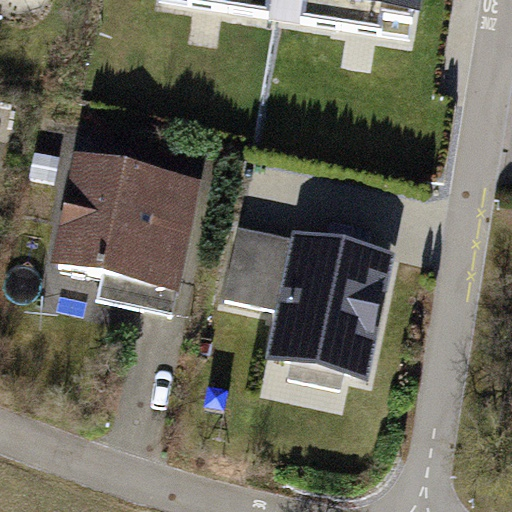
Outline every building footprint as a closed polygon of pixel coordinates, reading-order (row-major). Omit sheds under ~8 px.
[(223,0),(170,0),(170,4),(193,8),(192,12),(221,16),(223,0)] [(275,0),(223,0),(221,16),(272,24),(275,0)] [(361,0),(310,0),(306,30),(356,38),(361,0)] [(420,0),(361,0),(356,38),(385,42),(386,38),(407,41),(409,29),(416,30),(420,0)] [(174,185),(84,166),(62,270),(150,288),(144,313),(175,320),(192,240),(163,234),(174,185)] [(366,380),(391,267),(244,235),(229,304),(288,317),(278,361),(366,380)]
